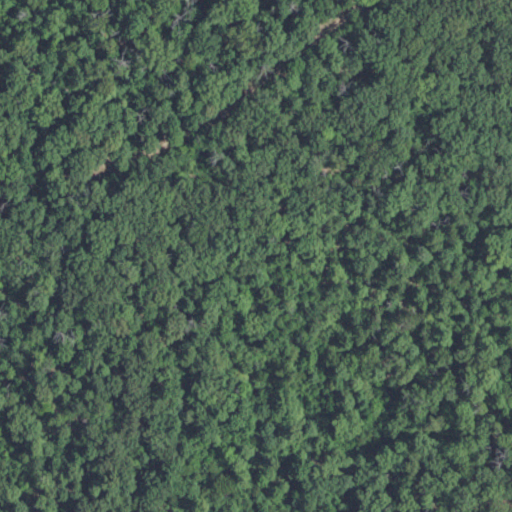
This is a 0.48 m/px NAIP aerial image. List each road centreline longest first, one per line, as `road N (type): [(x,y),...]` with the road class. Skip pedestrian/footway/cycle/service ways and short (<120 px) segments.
road 1 (residential): [(352,0),(184,127),(71,166),(0,161)]
road 2 (residential): [(174,130),(231,175),(293,203),(341,239),(385,247),(428,282)]
